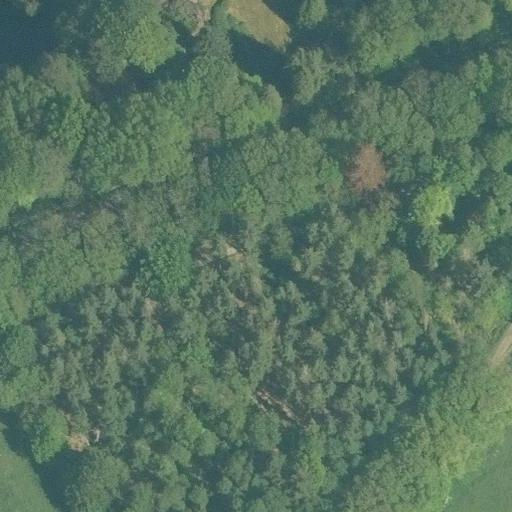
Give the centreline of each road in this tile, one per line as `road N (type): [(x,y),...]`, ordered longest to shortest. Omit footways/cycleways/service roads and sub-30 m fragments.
road 1 (tertiary): [(0,259),(511,55)]
road 2 (track): [(511,335),(349,511)]
